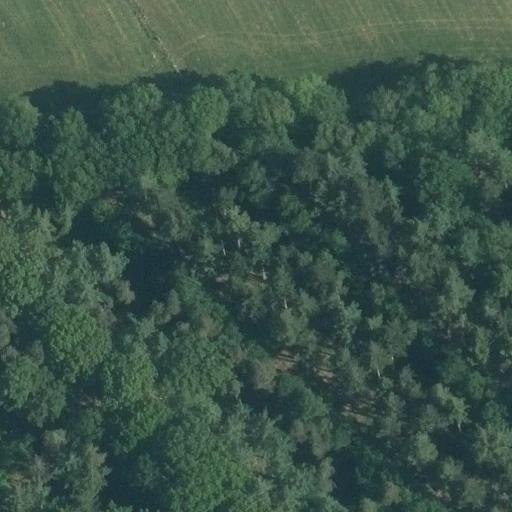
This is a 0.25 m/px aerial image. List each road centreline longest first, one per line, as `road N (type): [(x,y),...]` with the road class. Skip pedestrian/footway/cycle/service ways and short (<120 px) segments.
road 1 (track): [(0,173),(511,135)]
road 2 (track): [(192,511),(0,301)]
road 3 (track): [(0,504),(101,410)]
